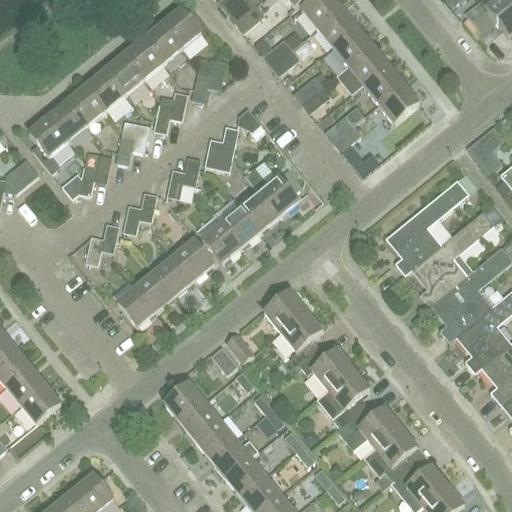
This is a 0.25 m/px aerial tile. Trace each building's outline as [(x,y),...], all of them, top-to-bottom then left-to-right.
[(284,0),(295,13),(310,0),(284,0)] [(320,0),(302,15),(318,34),(342,14),(330,0),(320,0)] [(482,39),(497,28),(509,43),(511,40),(511,8),(505,0),(488,0),(466,19),(482,39)] [(236,28),(257,11),(249,2),(228,19),(236,28)] [(236,28),(244,38),(265,22),(257,11),(236,28)] [(182,14),(163,30),(183,54),(202,39),(182,14)] [(342,14),(318,34),(333,53),(358,33),(342,14)] [(164,70),(183,54),(163,30),(144,46),(164,70)] [(333,53),(349,72),(373,52),(358,33),(333,53)] [(272,72),(293,55),(285,45),(264,62),(272,72)] [(144,46),(125,61),(145,85),(164,70),(144,46)] [(373,52),(349,72),(364,91),(389,71),(373,52)] [(272,72),(279,82),(300,64),(293,55),(272,72)] [(125,61),(106,76),(126,101),(145,85),(125,61)] [(211,82),(208,93),(221,96),(226,70),(214,67),(201,64),(199,75),(199,80),(211,82)] [(364,91),(380,110),(404,90),(389,71),(364,91)] [(106,76),(87,92),(107,116),(126,101),(106,76)] [(198,80),(193,106),(205,109),(208,93),(211,82),(199,80),(198,80)] [(303,110),(324,93),(316,83),(295,100),(303,110)] [(404,90),(380,110),(395,129),(420,109),(404,90)] [(87,92),(68,108),(88,132),(107,116),(87,92)] [(324,93),(303,110),(310,119),(331,102),(324,93)] [(177,98),(174,113),(171,124),(183,126),(189,100),(177,98)] [(68,108),(49,123),(69,147),(88,132),(68,108)] [(161,110),(155,136),(168,139),(171,124),(174,113),(161,110)] [(226,132),(223,147),(222,159),(233,161),(239,134),(237,134),(237,131),(250,137),(251,139),(261,131),(248,115),(226,132)] [(333,148),(354,131),(346,121),(325,138),(333,148)] [(30,139),(39,150),(33,155),(53,180),(57,176),(58,169),(52,161),(69,147),(49,123),(30,139)] [(138,129),(135,145),(133,155),(145,158),(150,132),(138,129)] [(333,148),(341,157),(362,140),(354,131),(333,148)] [(135,145),(123,142),(117,168),(130,171),(133,155),(135,145)] [(230,176),(233,161),(222,159),(223,147),(211,144),(206,171),(230,176)] [(98,176),(96,186),(108,189),(112,168),(113,163),(101,161),(98,176)] [(196,192),(202,166),(189,163),(186,178),(184,189),(196,192)] [(259,198),(279,223),(298,207),(293,200),(302,192),(288,175),(279,182),(265,166),(246,181),(260,198),(259,198)] [(10,170),(7,185),(4,197),(17,199),(22,173),(10,170)] [(511,171),(501,180),(511,193),(511,171)] [(79,199),(92,201),(96,186),(98,176),(85,173),(79,199)] [(181,204),(184,189),(186,178),(174,175),(168,202),(181,204)] [(396,269),(405,280),(442,250),(428,233),(470,200),(478,193),(466,180),(459,186),(386,244),(402,263),(396,269)] [(261,238),(279,223),(259,198),(241,213),(261,238)] [(152,228),(158,201),(145,199),(142,213),(140,225),(152,228)] [(137,241),(140,225),(142,213),(130,211),(124,238),(137,241)] [(261,238),(241,213),(222,229),(242,253),(261,238)] [(442,250),(405,280),(406,281),(414,275),(429,293),(421,300),(431,312),(503,253),(468,281),(454,265),(495,232),(483,217),(442,250)] [(242,253),(222,229),(203,245),(223,269),(242,253)] [(115,258),(120,233),(108,230),(105,245),(102,256),(115,258)] [(99,271),(102,256),(105,245),(92,242),(87,268),(99,271)] [(176,261),(196,286),(215,270),(195,245),(176,261)] [(440,336),(450,348),(511,297),(511,296),(495,310),(482,293),(511,268),(511,245),(503,253),(431,312),(432,312),(433,311),(448,329),(440,336)] [(58,274),(66,281),(79,267),(71,260),(58,274)] [(196,286),(176,261),(157,277),(177,302),(196,286)] [(177,302),(157,277),(138,292),(158,317),(177,302)] [(158,317),(138,292),(119,307),(139,333),(158,317)] [(282,337),(308,316),(292,297),(266,318),(282,337)] [(476,379),(483,373),(511,348),(498,332),(511,320),(511,297),(450,348),(451,348),(458,342),(473,360),(466,367),(476,379)] [(301,371),(322,354),(314,344),(324,336),(308,316),(282,337),(298,357),(293,361),(301,371)] [(0,367),(16,354),(1,335),(0,335),(0,367)] [(244,367),(254,359),(238,340),(228,348),(244,367)] [(501,410),(511,400),(511,348),(483,373),(499,391),(491,398),(501,410)] [(239,371),(223,352),(212,360),(228,380),(239,371)] [(16,354),(0,367),(0,384),(7,393),(32,373),(16,354)] [(322,354),(301,371),(309,380),(313,376),(329,396),(355,375),(339,355),(329,363),(322,354)] [(7,393),(22,412),(47,391),(32,373),(7,393)] [(355,375),(329,396),(345,416),(334,425),(341,434),(369,411),(361,402),(371,394),(355,375)] [(83,377),(74,381),(85,405),(94,400),(83,377)] [(248,397),(255,392),(243,377),(236,382),(248,397)] [(167,408),(182,427),(205,407),(190,388),(167,408)] [(47,391),(22,412),(37,430),(62,410),(47,391)] [(255,406),(266,419),(273,414),(262,400),(255,406)] [(511,435),(511,400),(501,410),(503,409),(511,420),(511,431),(510,434),(511,435)] [(205,407),(182,427),(197,445),(220,426),(205,407)] [(376,454),(402,433),(386,413),(377,421),(369,411),(341,434),(342,434),(339,437),(355,456),(369,445),(376,454)] [(286,429),(273,414),(266,419),(279,434),(286,429)] [(236,445),(220,426),(197,445),(212,464),(236,445)] [(260,451),(271,440),(259,430),(249,441),(260,451)] [(38,431),(10,453),(17,461),(44,439),(38,431)] [(402,433),(376,454),(392,473),(387,477),(396,487),(416,470),(409,460),(418,453),(402,433)] [(286,442),(297,456),(304,451),(293,437),(286,442)] [(212,464),(227,483),(251,463),(257,458),(249,448),(242,453),(236,445),(212,464)] [(316,466),(304,451),(297,456),(309,472),(316,466)] [(251,463),(227,483),(242,502),(266,482),(251,463)] [(416,470),(396,487),(403,497),(408,493),(423,511),(449,491),(433,472),(424,479),(416,470)] [(316,480),(327,494),(334,488),(323,474),(316,480)] [(76,495),(89,511),(106,511),(115,505),(95,480),(76,495)] [(242,502),(250,511),(267,511),(281,501),(266,482),(242,502)] [(346,504),(334,488),(327,494),(339,509),(346,504)] [(449,491),(423,511),(463,511),(465,511),(449,491)] [(58,511),(89,511),(76,495),(58,511)] [(290,511),(281,501),(267,511),(290,511)]
